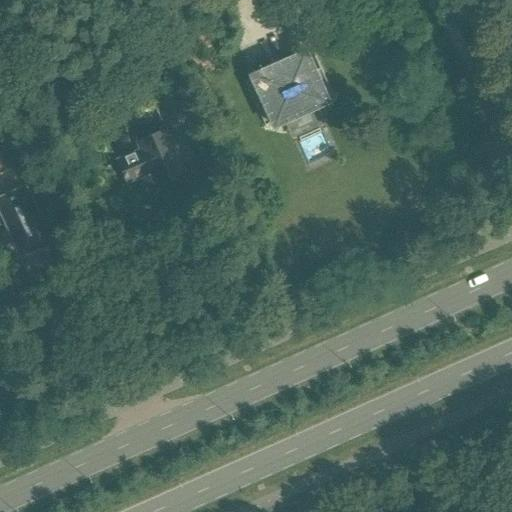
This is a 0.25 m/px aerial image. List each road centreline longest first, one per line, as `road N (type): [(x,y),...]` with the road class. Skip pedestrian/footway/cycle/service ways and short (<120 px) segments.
road 1 (primary): [(511,273),(0,501)]
road 2 (primary): [(150,511),(511,352)]
